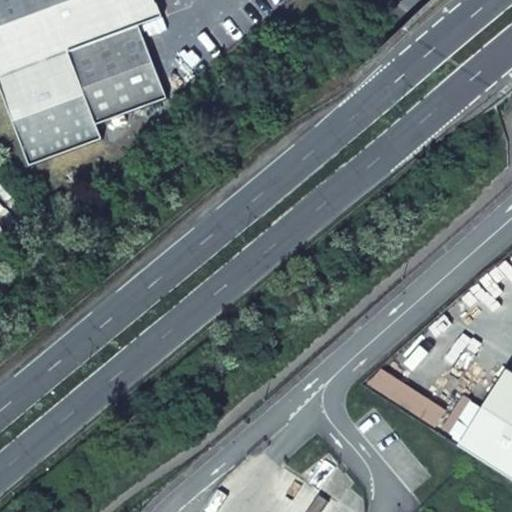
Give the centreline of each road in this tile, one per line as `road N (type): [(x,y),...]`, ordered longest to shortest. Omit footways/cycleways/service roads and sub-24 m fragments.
road 1 (secondary): [(0,475),(511,46)]
road 2 (secondary): [(501,0),(0,420)]
